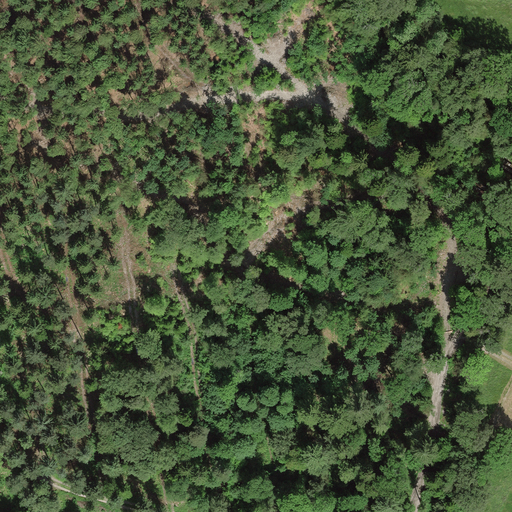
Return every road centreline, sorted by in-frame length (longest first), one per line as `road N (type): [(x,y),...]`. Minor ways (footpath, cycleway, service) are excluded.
road 1 (track): [(415,511),(446,337),(450,246)]
road 2 (track): [(156,511),(58,485),(0,441)]
